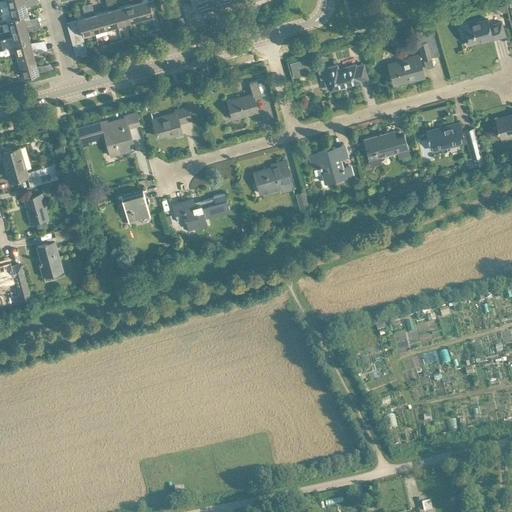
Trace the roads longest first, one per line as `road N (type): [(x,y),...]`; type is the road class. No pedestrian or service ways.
road 1 (unclassified): [(294,134),(511,75)]
road 2 (residential): [(74,88),(268,35)]
road 3 (unclassified): [(163,169),(294,134)]
